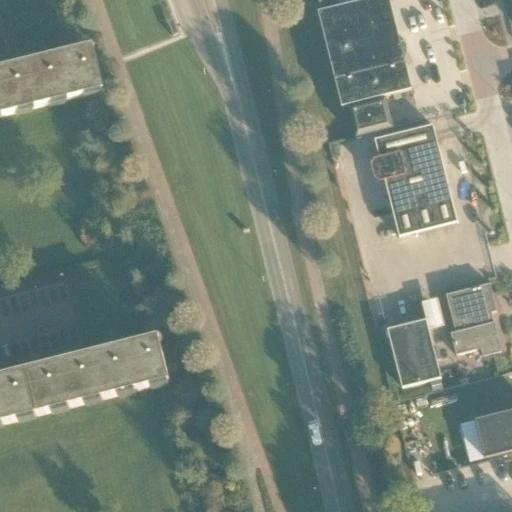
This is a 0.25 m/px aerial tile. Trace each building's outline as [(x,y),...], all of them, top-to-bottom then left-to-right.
[(413,93),(389,0),(379,0),(319,15),(343,109),(350,107),(351,110),(350,110),(357,140),(394,130),(386,101),(386,102),(385,100),(413,93)] [(340,9),(337,0),(324,0),(328,12),(340,9)] [(436,137),(434,128),(375,143),(378,152),(380,162),(376,163),(373,167),(377,181),(381,183),(385,182),(394,217),(452,202),(436,137)] [(497,314),(490,286),(447,297),(456,335),(451,336),(457,358),(481,352),(483,359),(502,354),(495,325),(491,326),(488,316),(497,314)] [(427,322),(388,332),(403,390),(431,383),(441,381),(442,381),(427,322)] [(187,340),(0,378),(0,426),(196,387),(187,340)] [(444,391),(441,381),(431,383),(433,394),(444,391)] [(511,413),(460,427),(470,465),(489,460),(490,464),(501,461),(500,458),(511,454),(511,413)] [(444,428),(433,431),(442,466),(453,464),(444,428)]
